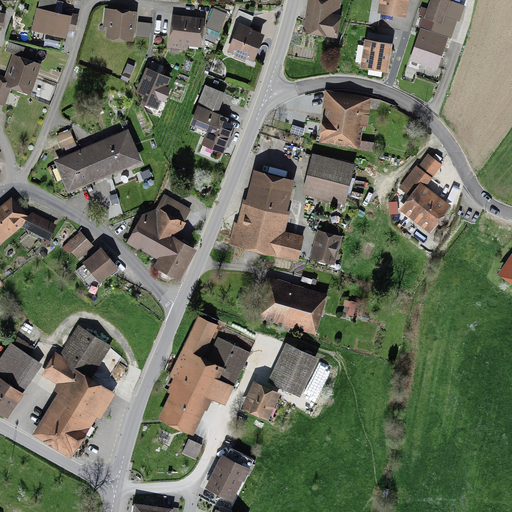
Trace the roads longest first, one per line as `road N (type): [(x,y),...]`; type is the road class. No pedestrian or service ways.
road 1 (unclassified): [(267,94),(332,82),(385,92),(437,130),(491,207),(511,212)]
road 2 (tertiary): [(180,306),(267,94)]
road 3 (residential): [(180,306),(110,239),(12,183)]
road 4 (residential): [(96,0),(36,154),(12,183)]
road 5 (tertiary): [(116,484),(180,306)]
road 6 (tertiary): [(116,484),(0,426)]
